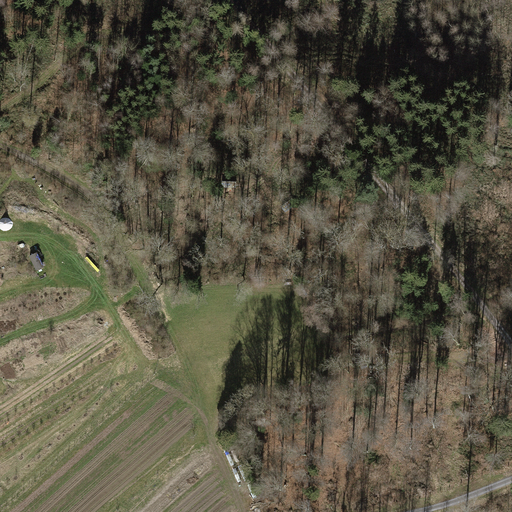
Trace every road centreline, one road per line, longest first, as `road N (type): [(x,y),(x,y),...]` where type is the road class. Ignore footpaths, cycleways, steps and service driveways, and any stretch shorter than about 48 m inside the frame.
road 1 (track): [(256,511),(224,416),(153,287),(91,198),(0,140)]
road 2 (track): [(231,0),(406,203),(511,346)]
road 3 (track): [(511,355),(319,360)]
